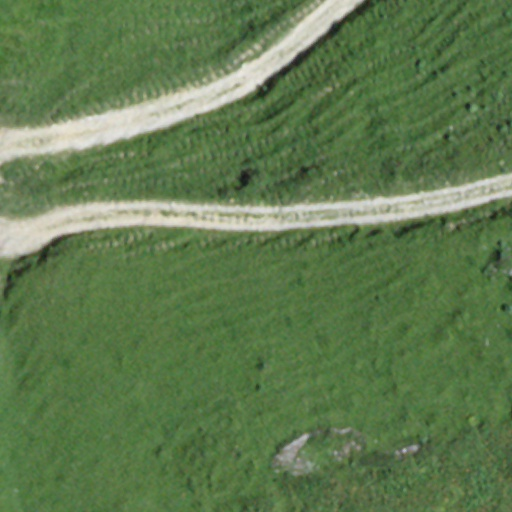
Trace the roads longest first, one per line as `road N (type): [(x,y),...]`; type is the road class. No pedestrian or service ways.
road 1 (track): [(511,181),(364,211),(137,211),(0,235)]
road 2 (track): [(0,147),(187,105),(248,78),(345,0)]
